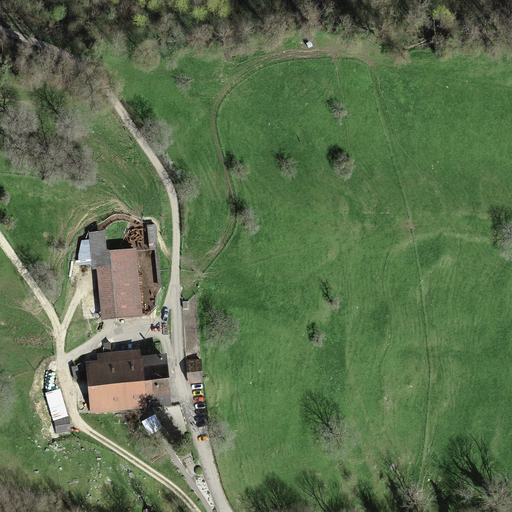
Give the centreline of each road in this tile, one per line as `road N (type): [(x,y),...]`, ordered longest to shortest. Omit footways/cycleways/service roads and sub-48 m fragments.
road 1 (unclassified): [(0,30),(61,57),(107,91),(165,178),(175,203),(179,367),(222,511)]
road 2 (track): [(199,510),(75,417),(44,300),(0,239)]
